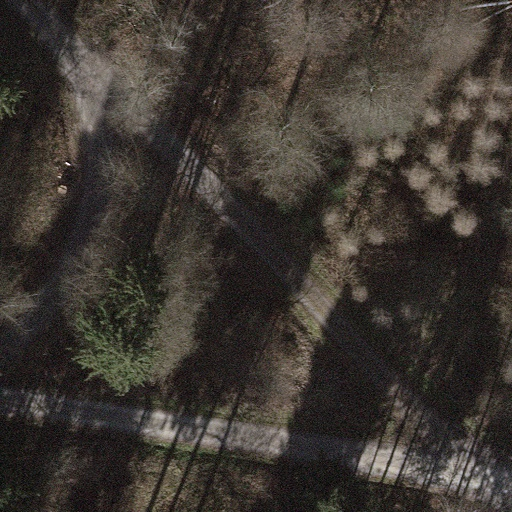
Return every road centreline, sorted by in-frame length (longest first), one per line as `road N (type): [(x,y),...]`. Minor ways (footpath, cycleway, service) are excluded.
road 1 (track): [(53,0),(400,396),(494,484)]
road 2 (track): [(0,398),(511,486)]
road 3 (track): [(88,40),(101,184),(92,232),(54,297),(0,352)]
